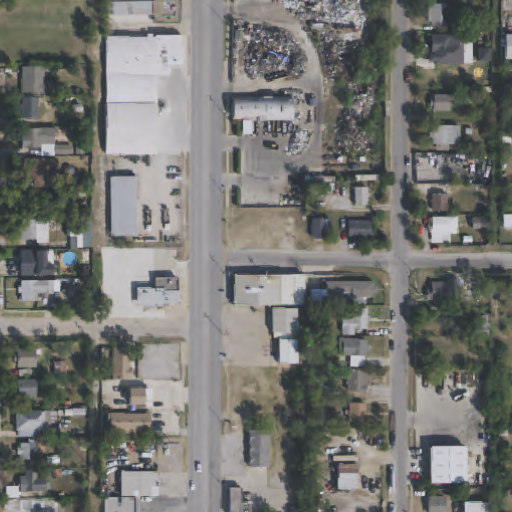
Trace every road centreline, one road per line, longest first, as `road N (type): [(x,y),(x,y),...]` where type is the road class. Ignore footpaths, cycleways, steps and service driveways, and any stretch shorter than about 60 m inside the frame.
road 1 (residential): [(400,511),(403,0)]
road 2 (residential): [(209,256),(511,260)]
road 3 (primary): [(209,256),(210,0)]
road 4 (primary): [(208,511),(209,256)]
road 5 (residential): [(209,328),(0,326)]
